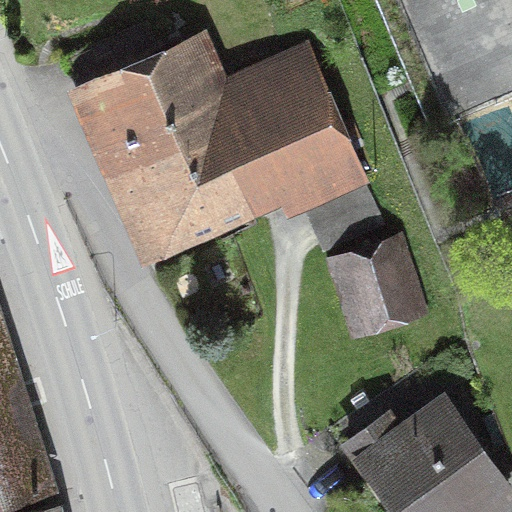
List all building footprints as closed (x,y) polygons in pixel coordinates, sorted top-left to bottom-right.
[(511,0),(383,0),(437,127),(455,119),(511,95),(511,0)] [(298,52),(198,94),(181,53),(75,98),(135,240),(291,174),(322,248),(372,227),(298,52)] [(404,315),(381,242),(344,253),(364,313),(371,311),(375,323),(404,315)] [(0,498),(36,487),(0,372),(0,498)] [(491,511),(504,503),(440,413),(402,440),(384,414),(337,446),(358,475),(380,459),(418,511),(466,511),(468,511),(491,511)]
